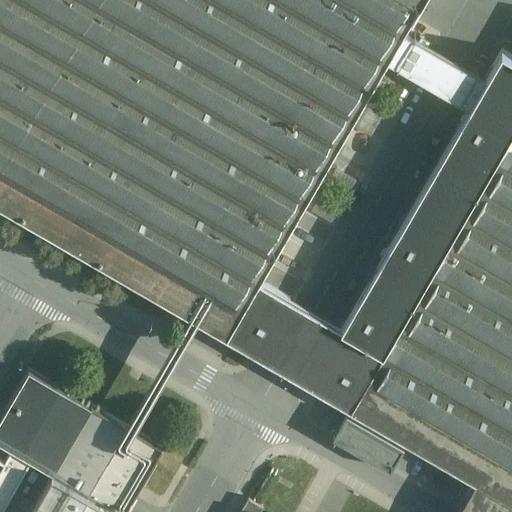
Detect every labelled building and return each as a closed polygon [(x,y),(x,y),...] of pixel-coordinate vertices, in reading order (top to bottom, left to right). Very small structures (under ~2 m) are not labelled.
[(0,0),(0,207),(223,336),(256,280),(385,61),(402,32),(420,0),(0,0)] [(490,82),(402,32),(385,61),(473,111),(490,82)] [(511,511),(511,51),(508,50),(490,82),(473,111),(347,333),(388,357),(356,413),(476,483),(467,499),(488,511),(511,511)] [(256,280),(223,336),(279,368),(356,413),(388,357),(347,333),(312,312),(256,280)] [(39,511),(127,511),(164,449),(34,374),(0,432),(0,445),(59,479),(39,511)]
